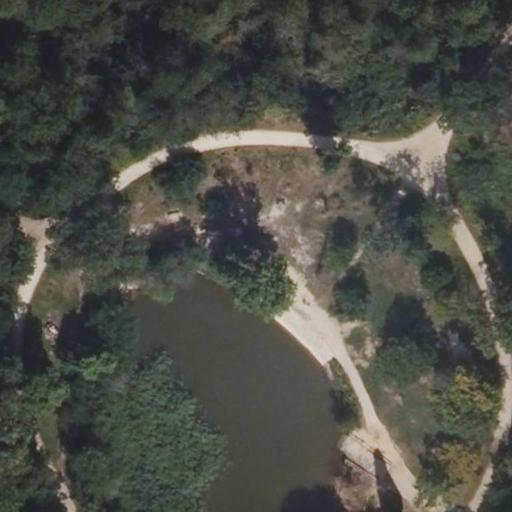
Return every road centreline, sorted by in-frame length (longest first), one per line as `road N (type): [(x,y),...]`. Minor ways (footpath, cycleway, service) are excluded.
road 1 (track): [(511,325),(489,272),(452,223),(404,183),(358,160),(257,141),(157,163),(72,222),(21,299),(0,379)]
road 2 (track): [(511,45),(404,183)]
